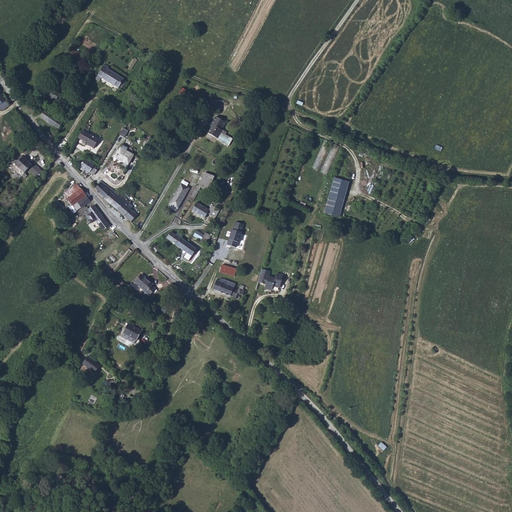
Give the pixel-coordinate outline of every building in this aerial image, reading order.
[(124,76),(108,65),(102,74),(119,85),(124,76)] [(60,92),(48,85),(44,92),(47,94),(46,95),(50,98),(51,97),(55,99),(56,99),(58,100),(60,96),(58,94),(60,92)] [(50,112),(43,107),(37,115),(57,128),(63,118),(50,110),(50,112)] [(227,120),(217,114),(212,122),(214,123),(209,131),(218,136),(230,143),(234,137),(227,133),(226,134),(222,131),(223,128),(222,128),(227,120)] [(85,125),(78,137),(87,142),(86,144),(95,148),(100,139),(87,131),(89,128),(90,127),(85,125)] [(128,130),(124,127),(119,134),(124,137),(128,130)] [(318,170),(331,143),(324,140),(312,167),(318,170)] [(115,156),(116,157),(128,164),(133,155),(121,147),(115,156)] [(23,170),(27,165),(26,164),(24,165),(16,156),(6,165),(14,175),(21,168),(23,170)] [(84,156),(79,164),(84,168),(89,160),(84,156)] [(89,160),(84,168),(89,171),(94,163),(89,160)] [(94,163),(89,171),(93,174),(95,172),(99,167),(94,163)] [(34,173),(27,165),(23,170),(30,179),(34,173)] [(208,189),(213,179),(203,174),(198,184),(208,189)] [(339,217),(349,181),(334,177),(324,213),(339,217)] [(121,195),(105,183),(102,180),(95,187),(107,200),(112,204),(121,195)] [(180,182),(171,199),(180,204),(189,187),(180,182)] [(73,203),(81,193),(74,186),(62,200),(69,207),(73,203)] [(73,203),(77,207),(86,198),(81,193),(73,203)] [(117,208),(125,215),(132,221),(140,213),(129,203),(130,202),(121,195),(112,204),(117,208)] [(180,204),(171,199),(169,203),(177,208),(180,204)] [(208,212),(212,214),(214,211),(210,208),(204,205),(202,204),(198,201),(193,209),(206,216),(208,212)] [(106,225),(89,204),(84,208),(87,212),(83,215),(86,219),(84,220),(86,223),(92,220),(94,223),(99,229),(106,225)] [(214,211),(212,214),(216,217),(221,209),(213,204),(210,208),(214,211)] [(242,231),(245,223),(237,220),(234,228),(233,228),(228,244),(237,247),(239,242),(242,243),(244,238),(240,237),(242,231)] [(176,232),(171,229),(166,236),(192,254),(198,247),(182,236),(183,234),(178,230),(176,232)] [(210,236),(209,235),(208,236),(205,234),(197,229),(193,236),(206,243),(210,236)] [(269,239),(242,231),(240,237),(244,238),(242,243),(239,242),(237,247),(265,255),(269,239)] [(153,246),(158,252),(161,249),(156,243),(153,246)] [(237,247),(228,244),(227,250),(236,253),(237,247)] [(238,267),(223,263),(221,270),(236,274),(238,267)] [(262,267),(261,271),(259,278),(268,281),(267,283),(273,285),(274,283),(274,281),(281,283),(284,272),(278,270),(276,276),(270,274),(271,270),(262,267)] [(135,281),(142,273),(139,270),(131,277),(135,281)] [(150,281),(142,273),(135,281),(147,292),(153,285),(149,282),(150,281)] [(244,294),(246,289),(244,288),(246,285),(242,283),(240,288),(235,286),(237,282),(222,276),(221,279),(218,278),(214,287),(241,298),(243,294),(244,294)] [(142,331),(128,323),(122,332),(136,341),(142,331)] [(92,364),(84,359),(81,364),(89,369),(92,364)]
